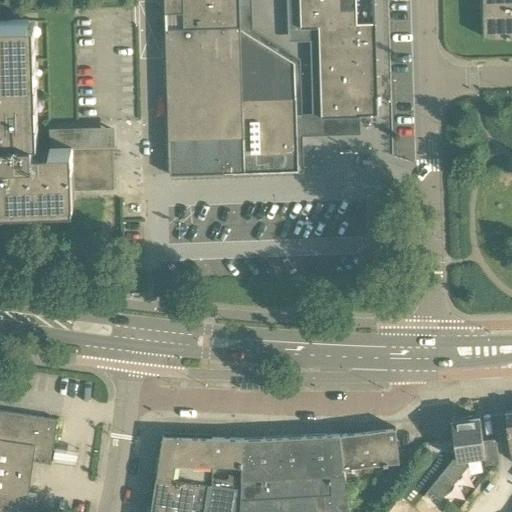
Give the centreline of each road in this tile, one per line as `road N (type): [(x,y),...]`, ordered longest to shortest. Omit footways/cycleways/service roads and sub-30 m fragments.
road 1 (secondary): [(434,354),(137,338)]
road 2 (residential): [(434,354),(425,82)]
road 3 (residential): [(110,511),(137,338)]
road 4 (secondary): [(137,338),(0,318)]
